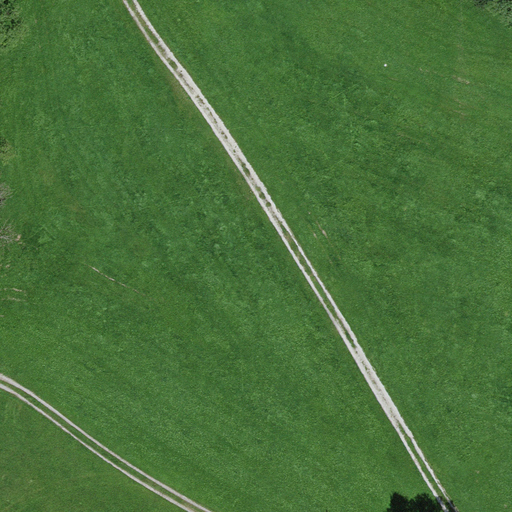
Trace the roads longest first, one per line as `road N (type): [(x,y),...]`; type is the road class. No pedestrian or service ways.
road 1 (track): [(131,0),(349,319),(459,511)]
road 2 (track): [(198,511),(0,381)]
